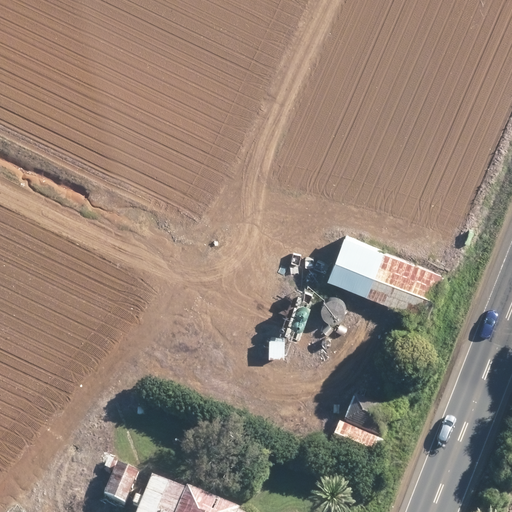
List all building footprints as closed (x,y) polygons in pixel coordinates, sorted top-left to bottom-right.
[(444,275),(347,235),(329,279),(427,318),(444,275)] [(387,411),(351,400),(343,423),(380,435),(387,411)] [(380,442),(337,428),(331,446),(375,459),(380,442)] [(139,474),(116,464),(102,498),(125,508),(139,474)] [(232,511),(155,477),(139,511),(232,511)]
